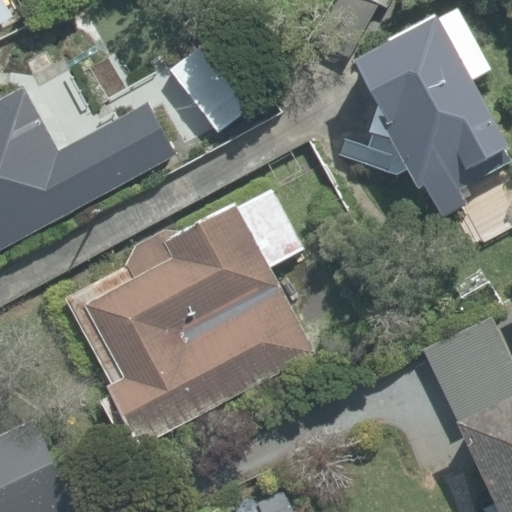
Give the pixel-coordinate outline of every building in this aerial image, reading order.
[(0,0),(0,23),(14,15),(5,0),(0,0)] [(372,0),(392,10),(397,0),(372,0)] [(379,126),(414,187),(419,184),(441,217),(466,203),(458,187),(511,160),(470,80),(490,69),(455,6),(433,17),(431,12),(349,58),(382,124),(379,126)] [(202,44),(168,70),(218,132),(253,107),(202,44)] [(0,249),(177,155),(146,103),(58,150),(21,85),(0,96),(0,249)] [(124,266),(63,298),(110,382),(105,385),(135,443),(315,353),(269,266),(307,248),(273,186),(235,205),(232,201),(177,231),(164,228),(135,244),(124,266)] [(455,417),(451,419),(494,511),(511,511),(511,355),(492,317),(420,348),(455,417)] [(0,511),(64,511),(75,507),(32,418),(0,433),(0,511)]
